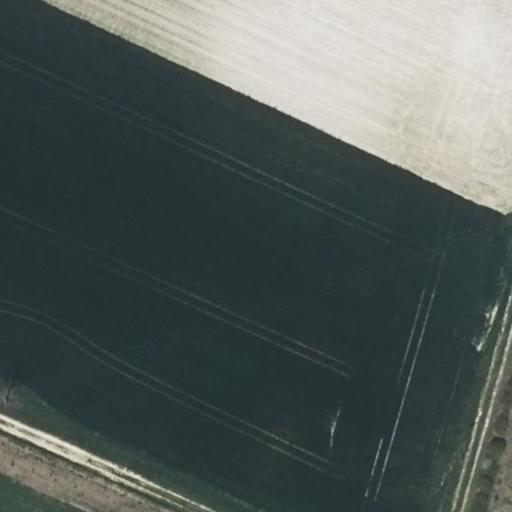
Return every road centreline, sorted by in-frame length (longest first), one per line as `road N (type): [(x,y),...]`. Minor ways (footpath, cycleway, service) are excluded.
road 1 (track): [(0,413),(215,511)]
road 2 (track): [(511,298),(457,511)]
